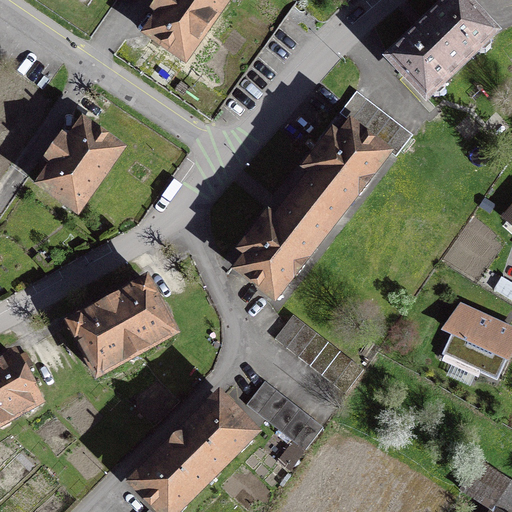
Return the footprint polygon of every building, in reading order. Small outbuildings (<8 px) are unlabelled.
[(160,16),(146,35),(184,62),(228,0),(227,0),(158,0),(152,10),(160,16)] [(454,0),(390,60),(426,98),(493,35),(460,0),(454,0)] [(413,135),(356,91),(340,113),(396,157),(413,135)] [(39,186),(77,213),(121,151),(83,124),(70,143),(61,137),(45,160),(53,166),(39,186)] [(295,200),(330,227),(356,194),(361,193),(369,183),(368,178),(385,156),(351,129),(340,143),(333,136),(306,170),(314,176),(295,200)] [(239,271),(274,298),(291,276),(297,276),(305,266),(303,260),(330,227),(295,200),(276,224),(268,218),(242,252),(250,258),(239,271)] [(494,290),(511,300),(511,283),(502,277),(494,290)] [(146,281),(69,324),(97,376),(175,333),(146,281)] [(442,355),(497,380),(511,347),(511,331),(461,307),(446,329),(452,332),(442,355)] [(275,339),(345,394),(363,370),(293,315),(275,339)] [(0,423),(40,402),(14,356),(0,363),(0,423)] [(265,382),(246,405),(305,451),(323,427),(265,382)] [(254,434),(219,399),(182,436),(174,439),(171,447),(134,484),(161,511),(181,511),(187,506),(184,503),(238,449),(241,452),(253,441),(250,438),(254,434)]
